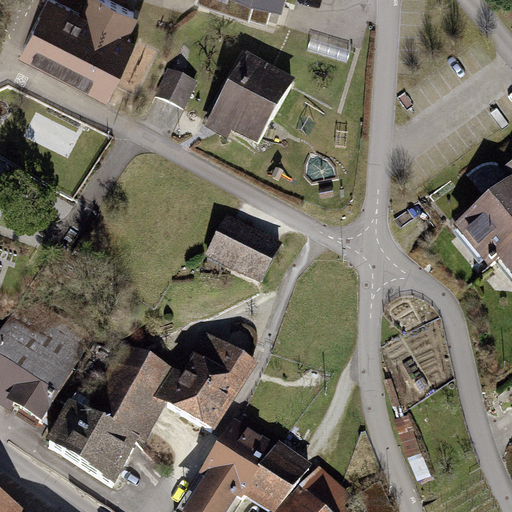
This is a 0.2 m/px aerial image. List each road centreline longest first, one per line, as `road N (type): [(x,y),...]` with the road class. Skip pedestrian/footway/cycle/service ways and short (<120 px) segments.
road 1 (residential): [(0,73),(8,68),(377,259)]
road 2 (residential): [(377,259),(435,291),(453,313),(482,431),(511,497)]
road 3 (residential): [(377,259),(389,0)]
road 4 (residential): [(377,259),(372,382),(414,511)]
